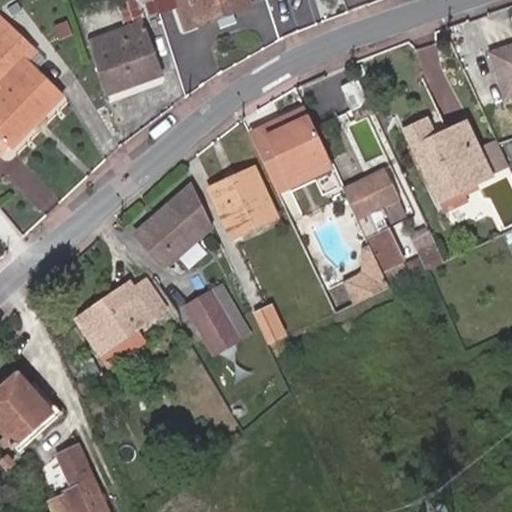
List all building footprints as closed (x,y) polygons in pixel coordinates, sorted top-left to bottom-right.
[(118,0),(123,19),(136,15),(131,0),(118,0)] [(154,0),(131,0),(136,15),(157,8),(154,0)] [(178,0),(186,23),(204,17),(205,22),(254,5),(252,0),(178,0)] [(142,20),(87,37),(103,90),(159,74),(147,35),(142,20)] [(0,140),(4,145),(7,148),(60,101),(22,60),(30,53),(11,28),(5,33),(0,26),(0,140)] [(159,74),(176,69),(164,30),(147,35),(159,74)] [(511,43),(487,53),(504,99),(511,96),(511,43)] [(373,104),(362,80),(342,88),(354,112),(373,104)] [(270,175),(280,194),(292,188),(337,169),(307,108),(274,123),(278,130),(254,142),(270,175)] [(493,177),(479,152),(466,125),(438,140),(429,121),(410,131),(441,201),(443,200),(464,190),(493,177)] [(274,123),(250,133),(254,142),(278,130),(274,123)] [(493,177),(511,168),(499,143),(479,152),(493,177)] [(249,221),(252,228),(276,216),(253,170),(204,196),(224,234),(249,221)] [(390,270),(405,263),(380,211),(401,201),(388,170),(352,186),(390,270)] [(210,226),(191,190),(132,238),(154,265),(161,266),(210,226)] [(464,190),(443,200),(450,213),(470,203),(464,190)] [(228,241),(252,228),(249,221),(224,234),(228,241)] [(432,271),(448,264),(442,251),(426,258),(432,271)] [(368,258),(370,280),(379,298),(395,290),(386,272),(378,254),(368,258)] [(395,290),(419,278),(409,260),(405,263),(390,270),(386,272),(395,290)] [(127,283),(78,321),(103,353),(167,305),(147,279),(132,291),(127,283)] [(228,280),(216,287),(242,333),(254,326),(228,280)] [(370,280),(350,290),(359,308),(379,298),(370,280)] [(242,333),(216,287),(187,302),(213,348),(242,333)] [(275,339),(288,333),(274,304),(260,310),(275,339)] [(21,381),(0,397),(0,430),(21,454),(64,419),(35,387),(30,391),(21,381)] [(73,511),(107,511),(79,450),(60,458),(73,492),(66,495),(73,511)]
